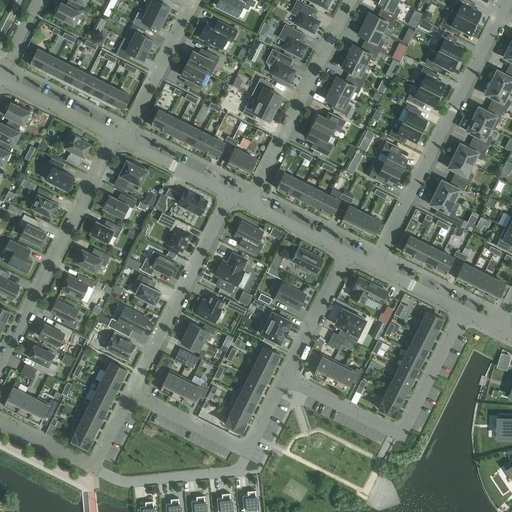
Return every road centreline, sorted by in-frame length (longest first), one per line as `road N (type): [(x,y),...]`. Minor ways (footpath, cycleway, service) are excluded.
road 1 (residential): [(374,267),(510,0)]
road 2 (residential): [(463,310),(401,437),(284,381)]
road 3 (residential): [(0,369),(114,140)]
road 4 (residential): [(249,208),(356,0)]
road 5 (residential): [(132,393),(232,199)]
road 6 (residential): [(284,381),(249,451),(132,393)]
road 7 (residential): [(0,423),(95,470),(132,393)]
road 8 (residential): [(197,0),(124,145)]
road 9 (residential): [(346,257),(284,381)]
road 10 (residential): [(0,81),(114,140)]
road 11 (residential): [(124,145),(232,199)]
